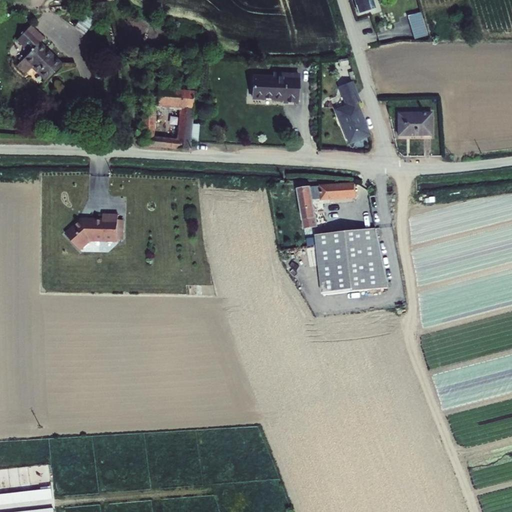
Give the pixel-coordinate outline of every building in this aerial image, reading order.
[(355,0),(359,13),(371,9),(368,0),(355,0)] [(87,8),(73,25),(83,33),(97,15),(87,8)] [(406,15),(413,39),(427,35),(420,11),(406,15)] [(63,65),(41,43),(45,38),(33,25),(18,38),(31,52),(24,59),(46,82),(63,65)] [(187,150),(187,147),(188,138),(191,92),(159,89),(160,66),(145,66),(139,144),(139,146),(187,150)] [(258,78),(240,77),(239,99),(268,100),(268,102),(283,104),(285,75),(259,74),(258,78)] [(337,117),(350,144),(358,141),(359,144),(366,141),(352,110),(356,109),(347,88),(336,93),(339,101),(336,102),(342,116),(337,117)] [(395,117),(396,139),(430,137),(429,115),(395,117)] [(354,189),(298,191),(304,231),(316,230),(312,202),(355,202),(354,189)] [(84,221),(77,221),(65,231),(71,237),(68,240),(78,250),(88,240),(115,241),(115,240),(116,220),(116,215),(100,214),(100,219),(85,219),(84,220),(84,221)] [(319,260),(379,254),(376,233),(317,238),(319,260)] [(389,293),(379,254),(319,260),(323,298),(389,293)]
